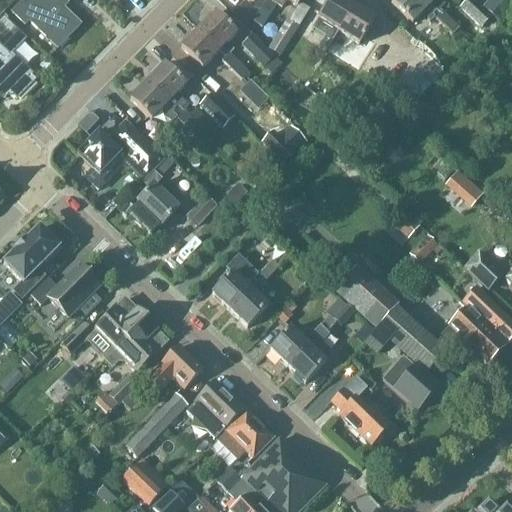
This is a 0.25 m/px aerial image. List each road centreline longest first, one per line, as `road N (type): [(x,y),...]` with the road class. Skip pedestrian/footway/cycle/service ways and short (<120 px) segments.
road 1 (unclassified): [(368,511),(39,188)]
road 2 (residential): [(173,0),(13,165)]
road 3 (tertiary): [(411,511),(511,424)]
